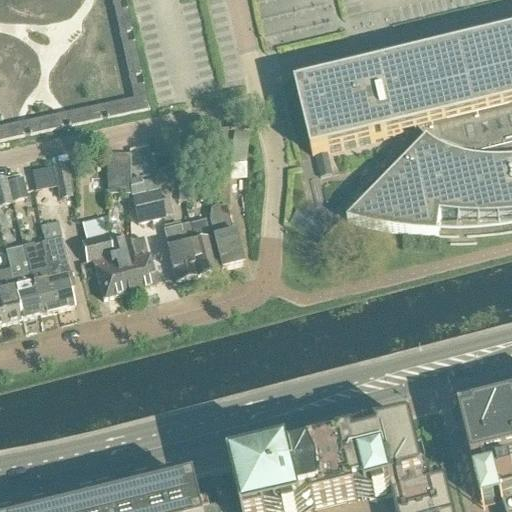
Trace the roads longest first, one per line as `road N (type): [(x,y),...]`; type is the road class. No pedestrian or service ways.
road 1 (secondary): [(511,353),(0,480)]
road 2 (residential): [(262,105),(274,210),(265,287),(256,301),(0,372)]
road 3 (residential): [(0,164),(262,105)]
